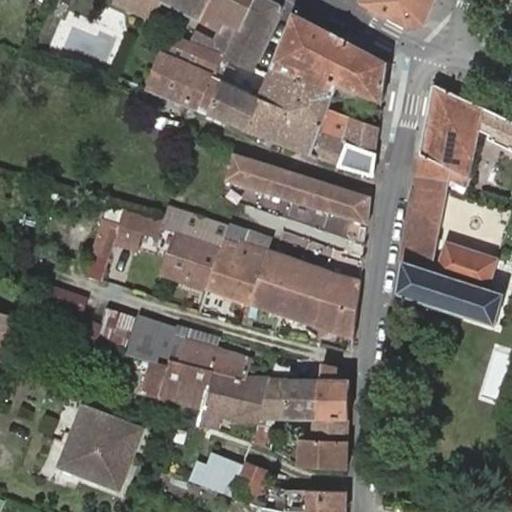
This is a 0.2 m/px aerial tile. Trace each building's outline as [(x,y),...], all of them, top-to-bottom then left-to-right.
[(146,0),(121,0),(141,9),(146,0)] [(255,67),(283,5),(272,0),(146,0),(141,9),(157,17),(166,0),(170,0),(228,29),(222,41),(199,31),(195,41),(223,53),(255,67)] [(366,0),(364,6),(391,20),(399,0),(366,0)] [(399,0),(391,20),(411,30),(425,28),(436,0),(399,0)] [(384,100),(390,59),(344,36),(296,12),(274,67),(338,92),(341,84),(384,100)] [(215,73),(223,53),(195,41),(182,36),(174,56),(212,72),(215,73)] [(165,52),(151,88),(198,108),(212,72),(174,56),(165,52)] [(333,106),(338,92),(274,67),(264,93),(250,129),(375,177),(378,148),(381,125),(333,106)] [(264,93),(215,73),(212,72),(198,108),(250,129),(264,93)] [(511,156),(511,121),(436,86),(429,120),(417,176),(450,191),(465,198),(480,136),(489,140),(488,146),(511,156)] [(236,153),(229,177),(368,223),(372,198),(236,153)] [(450,191),(417,176),(400,261),(403,262),(401,279),(398,294),(495,325),(505,294),(489,289),(499,259),(449,243),(443,263),(439,272),(433,271),(450,191)] [(164,275),(209,290),(226,236),(230,224),(172,204),(166,221),(164,228),(178,232),(172,249),(164,275)] [(166,221),(127,209),(121,226),(113,248),(123,251),(137,256),(142,237),(159,244),(164,228),(166,221)] [(329,213),(324,228),(345,235),(350,221),(329,213)] [(105,222),(94,254),(109,259),(113,248),(121,226),(105,222)] [(230,224),(226,236),(247,243),(251,231),(230,224)] [(159,244),(172,249),(178,232),(164,228),(159,244)] [(226,236),(209,290),(252,304),(269,251),(247,243),(226,236)] [(251,309),(246,323),(252,325),(258,306),(353,338),(361,282),(269,251),(252,304),(251,309)] [(101,281),(102,281),(109,259),(94,254),(87,276),(101,281)] [(84,316),(90,297),(44,283),(40,300),(84,316)] [(245,307),(240,322),(245,323),(246,323),(251,309),(245,307)] [(109,308),(104,326),(101,337),(124,346),(132,322),(134,316),(109,308)] [(0,344),(2,337),(7,335),(9,326),(7,321),(10,314),(0,310),(0,344)] [(163,332),(166,322),(140,315),(137,324),(163,332)] [(86,319),(81,338),(98,343),(101,337),(104,326),(86,319)] [(153,362),(163,332),(137,324),(127,353),(153,362)] [(243,377),(247,377),(252,359),(171,333),(160,364),(166,366),(168,360),(210,370),(243,377)] [(142,396),(200,411),(210,370),(168,360),(166,366),(162,383),(146,380),(142,396)] [(349,418),(350,381),(347,381),(347,371),(322,364),(320,379),(317,417),(349,418)] [(258,426),(271,378),(247,377),(243,377),(210,370),(200,411),(224,417),(258,426)] [(317,417),(320,379),(271,378),(258,426),(273,429),(276,413),(317,417)] [(139,433),(82,411),(61,467),(117,489),(139,433)] [(200,411),(196,427),(222,432),(224,417),(200,411)] [(349,440),(349,418),(317,417),(315,439),(349,440)] [(273,429),(258,426),(253,445),(267,449),(273,429)] [(300,465),(312,466),(315,439),(302,437),(300,465)] [(312,466),(348,468),(348,467),(349,440),(315,439),(312,466)] [(198,468),(192,482),(233,498),(239,482),(246,466),(213,453),(205,471),(198,468)] [(239,482),(233,498),(254,507),(259,493),(263,484),(267,474),(246,465),(246,466),(239,482)] [(263,484),(259,493),(286,502),(287,488),(263,484)] [(346,511),(348,491),(287,488),(286,502),(285,511),(346,511)] [(254,507),(233,498),(226,511),(267,511),(268,511),(254,507)]
